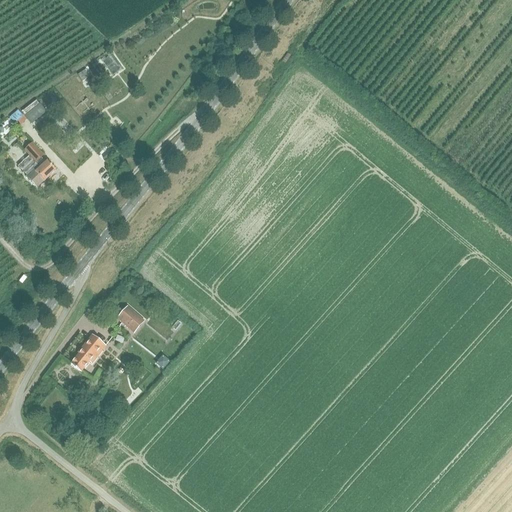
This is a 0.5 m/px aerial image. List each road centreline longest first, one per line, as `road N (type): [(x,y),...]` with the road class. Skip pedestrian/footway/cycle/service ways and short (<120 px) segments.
road 1 (tertiary): [(78,270),(207,118),(291,0)]
road 2 (unclassified): [(10,420),(82,282),(78,270)]
road 3 (unclassified): [(126,511),(10,420)]
road 4 (tertiary): [(0,370),(78,270)]
